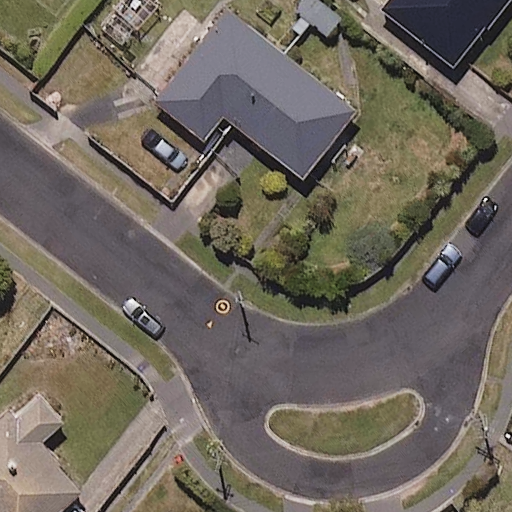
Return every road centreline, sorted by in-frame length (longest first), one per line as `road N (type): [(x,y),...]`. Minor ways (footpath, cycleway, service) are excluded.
road 1 (residential): [(213,333),(218,383),(240,432),(271,461),(340,481),(378,474),(435,435),(446,413),(447,366),(436,320)]
road 2 (residential): [(0,163),(213,333)]
road 3 (residential): [(213,333),(295,363),(340,363),(386,350),(436,320)]
road 4 (residential): [(436,320),(511,227)]
